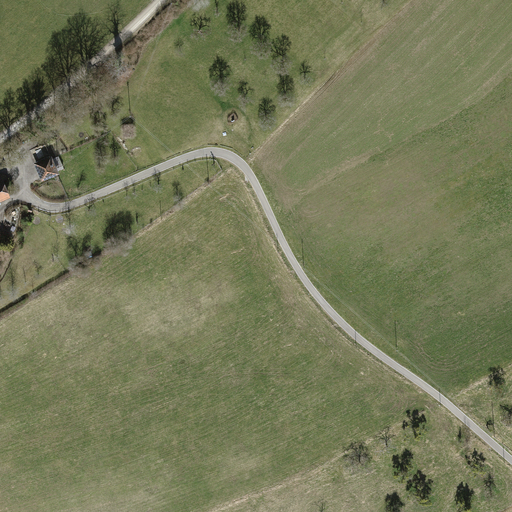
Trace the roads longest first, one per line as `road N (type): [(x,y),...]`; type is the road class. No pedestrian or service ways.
road 1 (unclassified): [(6,160),(28,194),(54,207),(210,151),(240,160),(323,302),(511,459)]
road 2 (track): [(0,139),(162,0)]
